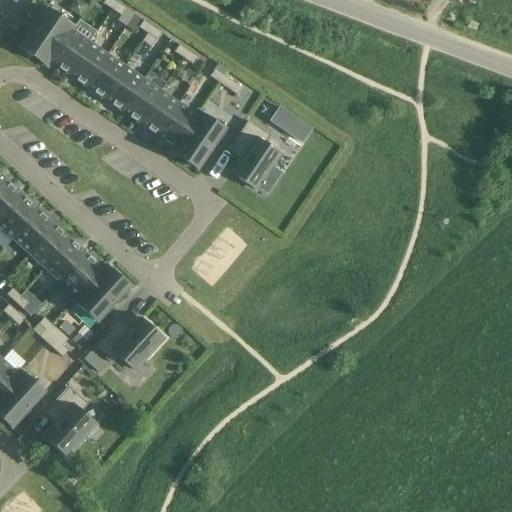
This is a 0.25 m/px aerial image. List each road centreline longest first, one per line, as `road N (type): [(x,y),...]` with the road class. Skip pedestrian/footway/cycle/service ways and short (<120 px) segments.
road 1 (residential): [(159,277),(213,208),(29,81),(0,80)]
road 2 (residential): [(159,277),(0,146)]
road 3 (unclassified): [(511,66),(343,0)]
